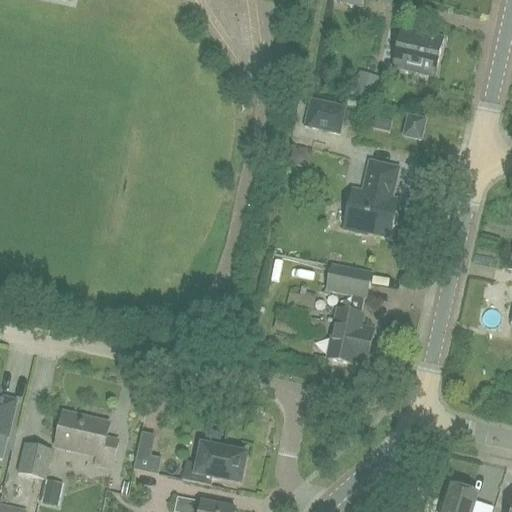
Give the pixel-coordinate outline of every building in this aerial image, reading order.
[(436,79),(444,40),(402,30),(393,69),(436,79)] [(379,78),(360,73),(353,95),(372,101),(379,78)] [(340,136),(347,108),(311,100),(304,127),(340,136)] [(390,133),(393,122),(376,118),(373,129),(390,133)] [(421,141),(425,122),(410,119),(406,137),(421,141)] [(393,193),(397,170),(370,164),(364,194),(353,192),(345,231),(367,236),(368,233),(390,238),(398,202),(389,200),(391,192),(393,193)] [(283,283),(289,264),(281,261),(275,280),(283,283)] [(365,300),(371,275),(332,267),(326,291),(352,297),(349,312),(337,310),(326,360),(353,366),(354,362),(367,364),(374,331),(361,328),(364,317),(360,316),(364,299),(365,300)] [(0,437),(7,439),(15,404),(0,400),(0,437)] [(112,471),(118,442),(106,440),(109,425),(62,415),(55,448),(101,459),(99,468),(112,471)] [(46,482),(53,452),(24,445),(17,476),(46,482)] [(239,455),(240,449),(223,446),(222,451),(201,447),(198,467),(186,464),(182,482),(211,488),(212,480),(240,486),(246,456),(239,455)] [(158,477),(161,461),(137,456),(133,472),(158,477)] [(472,511),(478,496),(468,493),(469,489),(450,484),(445,501),(449,502),(445,511),(472,511)] [(235,511),(203,505),(203,504),(177,499),(174,511),(235,511)]
